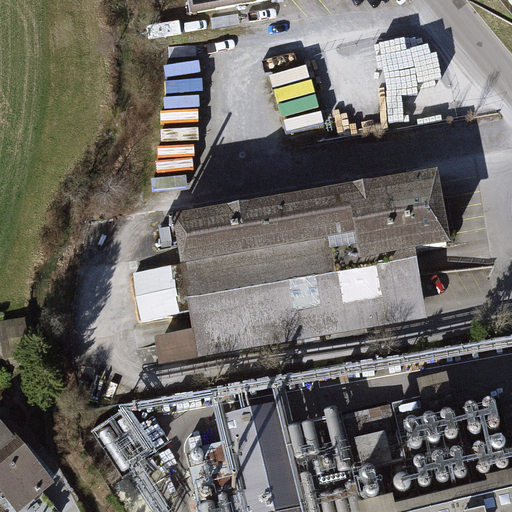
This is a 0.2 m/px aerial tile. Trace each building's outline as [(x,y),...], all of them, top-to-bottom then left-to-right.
[(188,0),(191,14),(270,0),(188,0)] [(426,86),(420,35),(380,40),(390,130),(438,124),(433,86),(426,86)] [(192,203),(193,101),(155,101),(153,203),(192,203)] [(446,247),(435,181),(288,206),(289,212),(253,219),(252,213),(177,226),(185,267),(193,314),(197,338),(160,345),(163,364),(273,345),(272,342),(398,320),(395,305),(420,301),(412,253),(446,247)] [(193,314),(185,267),(135,275),(143,323),(193,314)] [(30,339),(21,321),(0,325),(0,338),(3,360),(31,355),(30,339)] [(392,407),(406,463),(468,448),(455,392),(392,407)] [(305,511),(287,434),(281,410),(223,424),(228,449),(240,497),(217,503),(197,508),(197,511),(305,511)] [(390,410),(341,421),(352,472),(402,461),(390,410)] [(287,434),(305,511),(362,511),(352,472),(341,421),(287,434)] [(49,484),(0,425),(0,488),(18,510),(49,484)] [(240,497),(228,449),(205,454),(217,503),(240,497)] [(511,511),(511,496),(446,511),(511,511)]
